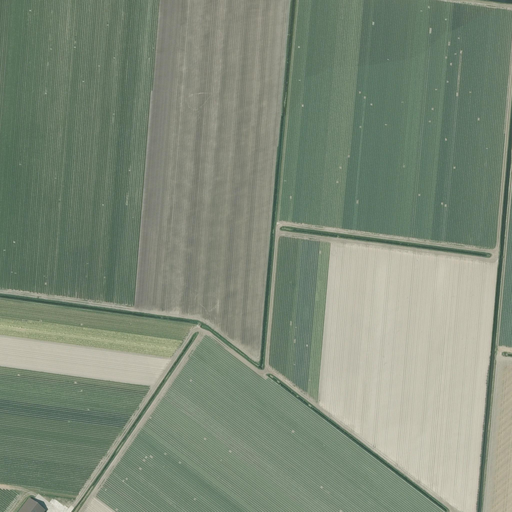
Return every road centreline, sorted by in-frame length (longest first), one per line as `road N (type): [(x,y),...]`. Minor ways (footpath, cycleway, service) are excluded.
road 1 (track): [(277,233),(265,371),(200,333),(79,511)]
road 2 (track): [(265,371),(451,511)]
